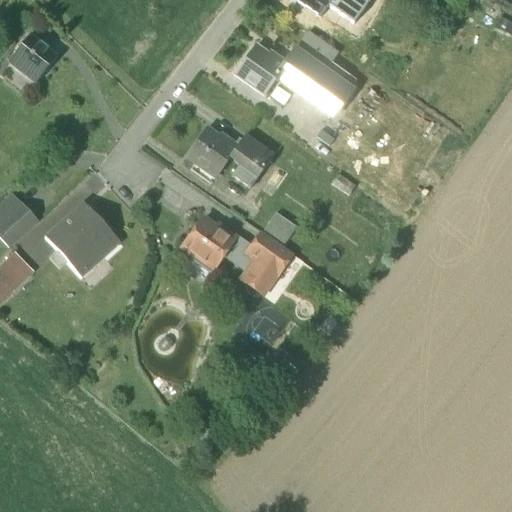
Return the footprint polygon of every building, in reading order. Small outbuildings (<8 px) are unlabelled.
[(293,0),(320,18),(332,0),(293,0)] [(511,25),(499,19),(494,30),(511,38),(511,25)] [(293,54),(348,94),(356,83),(331,65),(338,55),(308,34),(293,54)] [(22,71),(38,84),(57,58),(49,51),(48,52),(29,38),(9,64),(20,73),(22,71)] [(234,77),(264,98),(276,82),(286,67),(284,67),(276,60),(274,63),(254,49),(234,77)] [(276,82),(330,120),(348,94),(293,54),(284,67),(286,67),(276,82)] [(214,179),(228,158),(233,150),(223,143),(221,145),(201,132),(183,158),(214,179)] [(241,139),(233,150),(228,158),(239,165),(232,175),(252,188),(271,159),(241,139)] [(267,183),(278,190),(288,174),(277,167),(267,183)] [(355,189),(337,176),(330,186),(348,199),(355,189)] [(0,208),(0,226),(22,207),(12,197),(0,208)] [(44,240),(81,281),(120,245),(83,205),(44,240)] [(0,226),(0,240),(8,250),(37,224),(22,207),(0,226)] [(194,255),(212,268),(220,258),(235,238),(237,236),(227,229),(224,233),(203,216),(184,241),(197,251),(194,255)] [(273,216),(260,235),(280,249),(293,230),(273,216)] [(290,257),(280,249),(260,235),(250,249),(246,254),(256,260),(244,276),(242,279),(264,294),(290,257)] [(250,249),(235,238),(220,258),(244,276),(256,260),(246,254),(250,249)] [(0,268),(0,307),(33,275),(14,255),(0,268)] [(212,268),(194,255),(185,267),(203,281),(212,268)] [(217,434),(202,430),(198,445),(212,449),(217,434)]
